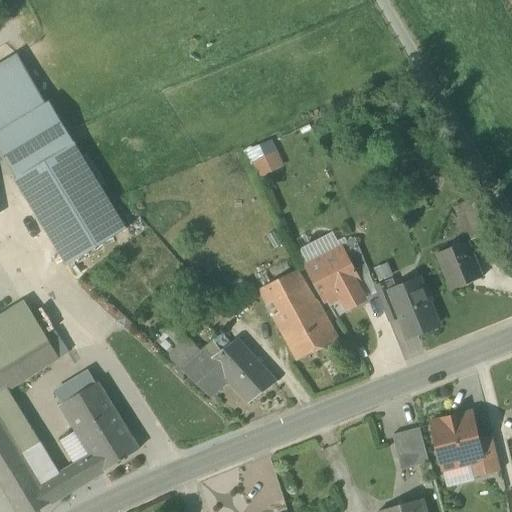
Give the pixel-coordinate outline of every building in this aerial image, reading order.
[(18,56),(0,67),(0,146),(19,178),(75,144),(49,101),(46,104),(18,56)] [(15,180),(67,265),(127,229),(75,144),(19,178),(15,180)] [(258,161),(263,173),(278,165),(273,154),(258,161)] [(462,210),(476,243),(488,238),(475,205),(462,210)] [(470,245),(476,243),(462,210),(455,212),(469,244),(470,245)] [(296,254),(304,267),(340,248),(333,234),(296,254)] [(340,248),(358,279),(369,273),(356,240),(340,248)] [(439,256),(454,293),(484,281),(470,245),(469,244),(439,256)] [(340,293),(348,309),(364,300),(356,285),(360,283),(358,279),(340,248),(304,267),(323,302),(340,293)] [(274,316),(298,361),(338,341),(329,326),(328,326),(314,302),(295,271),(260,289),(268,305),(275,301),(281,312),(274,316)] [(375,288),(389,321),(400,317),(391,296),(399,293),(394,280),(375,288)] [(400,317),(408,338),(438,326),(428,301),(430,301),(424,287),(422,287),(421,284),(399,293),(391,296),(400,317)] [(0,511),(33,511),(98,474),(88,458),(75,465),(59,475),(61,478),(43,489),(0,416),(0,415),(14,406),(4,389),(15,382),(16,385),(59,358),(45,336),(27,305),(0,320),(0,511)] [(45,336),(59,358),(69,352),(55,329),(45,336)] [(169,358),(182,371),(199,353),(186,340),(169,358)] [(237,344),(206,366),(220,382),(227,378),(229,380),(235,387),(240,383),(254,400),(275,385),(237,344)] [(208,399),(229,380),(227,378),(220,382),(206,366),(196,373),(192,369),(183,375),(208,399)] [(93,454),(103,471),(138,450),(97,383),(89,388),(82,375),(56,391),(57,393),(57,394),(79,431),(93,454)] [(61,478),(59,475),(14,406),(0,415),(0,416),(43,489),(61,478)] [(455,460),(462,465),(470,463),(473,462),(468,442),(478,439),(472,413),(432,423),(441,464),(455,460)] [(392,435),(402,470),(429,463),(419,428),(392,435)] [(75,465),(88,458),(93,454),(79,431),(61,442),(75,465)] [(473,462),(477,477),(501,471),(492,436),(478,439),(468,442),(473,462)] [(93,454),(88,458),(98,474),(103,471),(93,454)] [(443,469),(462,465),(455,460),(441,464),(443,469)] [(475,481),(470,463),(462,465),(443,469),(448,488),(475,481)] [(378,511),(426,511),(423,499),(378,511)]
